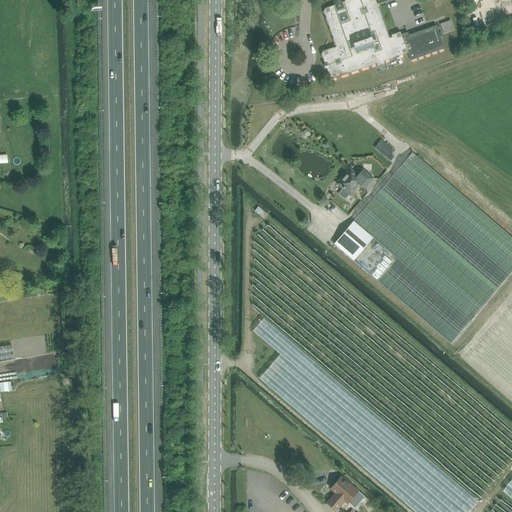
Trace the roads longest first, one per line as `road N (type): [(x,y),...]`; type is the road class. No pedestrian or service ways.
road 1 (motorway): [(147,511),(140,0)]
road 2 (motorway): [(114,0),(121,511)]
road 3 (tertiary): [(214,511),(216,0)]
road 4 (track): [(410,511),(250,374),(247,200)]
